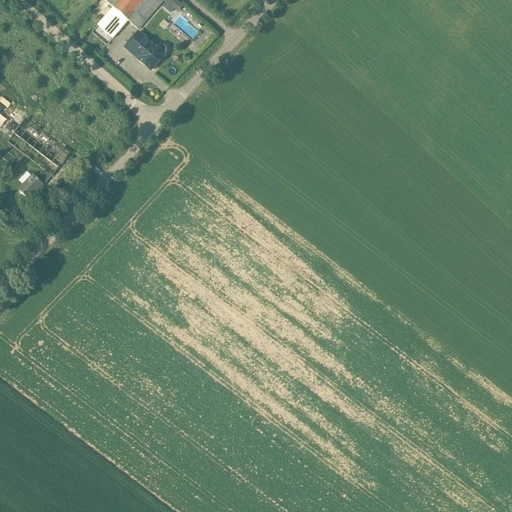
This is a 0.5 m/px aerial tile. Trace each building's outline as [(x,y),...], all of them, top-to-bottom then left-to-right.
[(103,0),(113,8),(92,33),(106,45),(128,21),(138,29),(162,0),(103,0)] [(167,0),(163,4),(172,13),(176,8),(179,12),(185,6),(179,0),(167,0)] [(156,64),(164,55),(167,52),(167,48),(164,45),(160,45),(157,49),(138,33),(125,48),(140,60),(140,62),(142,64),(144,64),(151,70),(151,69),(154,70),(157,67),(156,64)] [(0,101),(8,108),(12,104),(3,96),(0,98),(0,101)] [(44,171),(37,178),(33,174),(18,189),(29,200),(44,185),(43,185),(51,176),(70,153),(25,118),(7,142),(44,171)]
